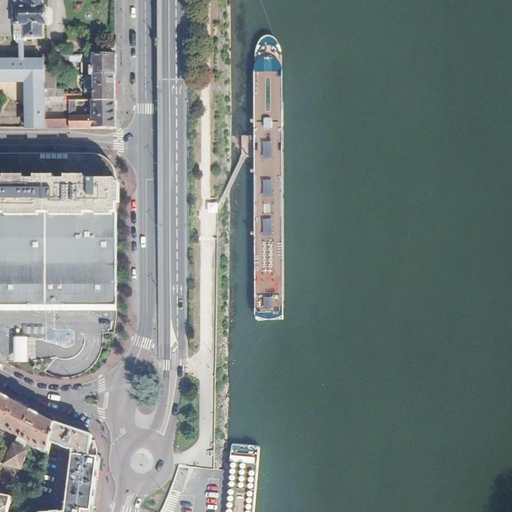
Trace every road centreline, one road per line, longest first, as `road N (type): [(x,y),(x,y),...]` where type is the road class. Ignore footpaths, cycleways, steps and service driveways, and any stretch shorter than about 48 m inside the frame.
road 1 (primary): [(173,316),(172,0)]
road 2 (secondary): [(145,145),(146,319),(138,353)]
road 3 (primary): [(165,462),(180,376),(173,316)]
road 4 (residential): [(0,142),(145,145)]
road 5 (secondary): [(144,0),(145,145)]
road 6 (primary): [(173,316),(161,416),(144,439)]
